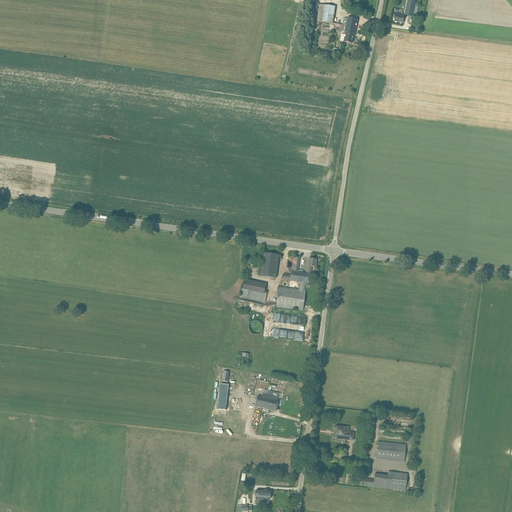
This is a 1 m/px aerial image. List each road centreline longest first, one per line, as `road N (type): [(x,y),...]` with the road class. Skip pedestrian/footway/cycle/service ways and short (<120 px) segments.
road 1 (tertiary): [(333,251),(0,204)]
road 2 (unclassified): [(298,511),(333,251)]
road 3 (unclassified): [(333,251),(382,0)]
road 4 (tertiary): [(511,275),(333,251)]
road 5 (track): [(511,43),(376,24)]
